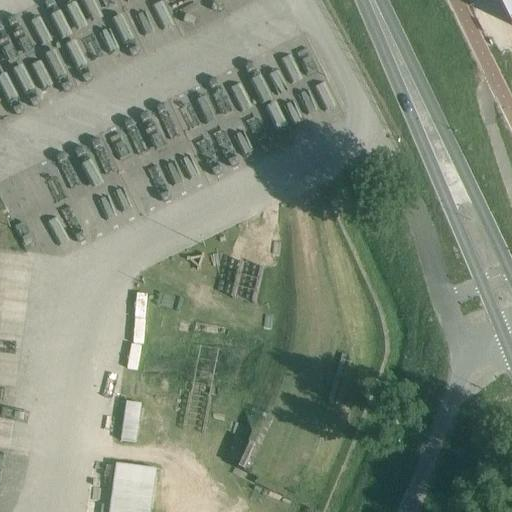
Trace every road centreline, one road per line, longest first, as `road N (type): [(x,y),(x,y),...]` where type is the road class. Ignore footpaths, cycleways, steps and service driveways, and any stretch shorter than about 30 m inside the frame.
road 1 (secondary): [(422,113),(449,208),(505,341)]
road 2 (secondary): [(511,273),(422,113)]
road 3 (unclassified): [(407,511),(464,360)]
road 4 (secondary): [(369,0),(422,113)]
